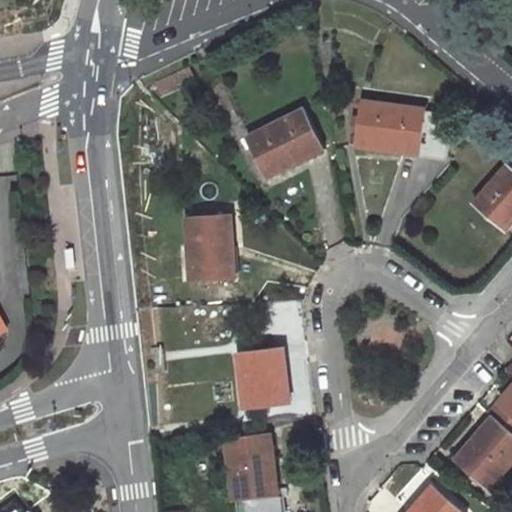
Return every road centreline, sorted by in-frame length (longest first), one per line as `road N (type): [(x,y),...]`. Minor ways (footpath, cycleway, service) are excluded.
road 1 (residential): [(344,490),(330,298),(336,283),(360,268),(374,271),(474,345)]
road 2 (unclassified): [(88,89),(117,382)]
road 3 (residential): [(344,490),(474,345)]
road 4 (residential): [(244,0),(94,49)]
road 5 (residential): [(511,93),(402,0)]
road 6 (unclassified): [(0,458),(124,426)]
road 7 (unclassified): [(117,382),(0,417)]
